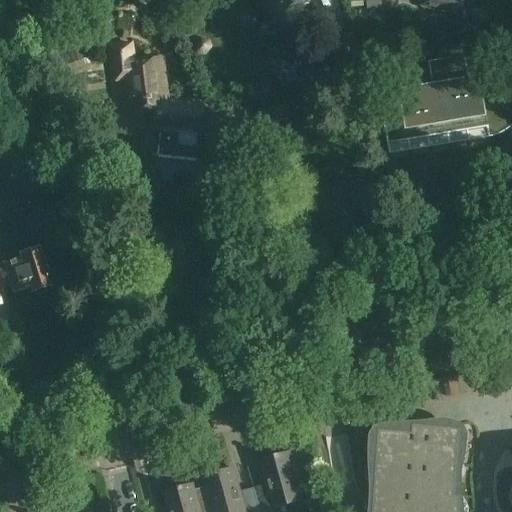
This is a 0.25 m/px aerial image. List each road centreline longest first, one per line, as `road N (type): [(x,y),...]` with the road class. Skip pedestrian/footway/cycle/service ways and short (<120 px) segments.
road 1 (residential): [(106,434),(511,319)]
road 2 (unknown): [(500,407),(357,425)]
